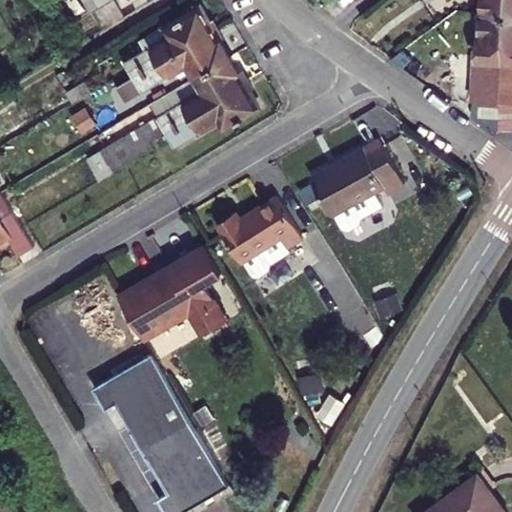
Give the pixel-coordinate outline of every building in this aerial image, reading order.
[(225,17),(215,0),(179,0),(145,21),(151,30),(129,43),(139,60),(199,25),(202,31),(225,17)] [(511,2),(490,0),(489,27),(480,27),(478,58),(479,58),(477,92),(484,106),(504,108),(511,2)] [(511,2),(504,108),(503,118),(511,118),(511,2)] [(236,36),(225,17),(202,31),(199,25),(139,60),(146,72),(191,47),(197,59),(236,36)] [(250,58),(236,36),(197,59),(207,74),(163,100),(171,113),(229,77),(226,73),(250,58)] [(268,89),(250,58),(226,73),(229,77),(171,113),(180,128),(225,103),(229,111),(268,89)] [(171,113),(163,100),(150,108),(157,121),(171,113)] [(96,140),(108,161),(162,128),(157,121),(150,108),(96,140)] [(315,167),(335,204),(387,176),(391,183),(408,173),(384,129),(315,167)] [(223,216),(245,252),(247,251),(256,265),(262,267),(273,260),(275,254),(294,241),(291,237),(306,227),(281,185),(244,208),(241,204),(223,216)] [(0,241),(10,236),(19,253),(35,243),(2,187),(0,188),(0,241)] [(209,325),(233,311),(211,273),(229,262),(213,236),(175,258),(175,269),(165,275),(155,269),(126,286),(151,329),(196,303),(209,325)] [(165,489),(177,510),(236,476),(159,344),(100,378),(113,399),(124,392),(176,482),(165,489)] [(40,511),(0,448),(0,511),(40,511)] [(507,511),(482,473),(426,511),(507,511)]
